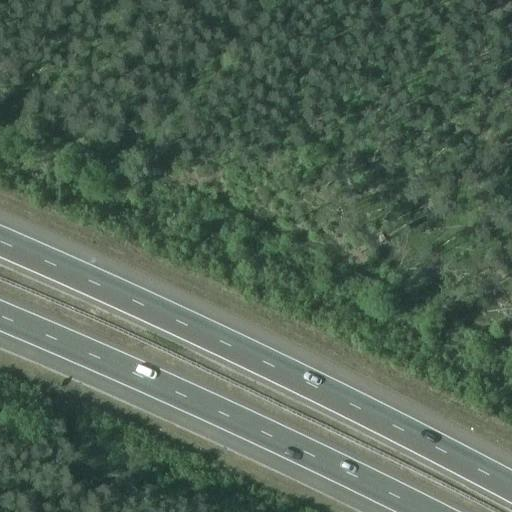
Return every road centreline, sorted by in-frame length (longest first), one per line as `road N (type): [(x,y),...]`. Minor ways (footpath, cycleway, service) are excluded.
road 1 (motorway): [(511,489),(0,243)]
road 2 (motorway): [(0,318),(423,511)]
